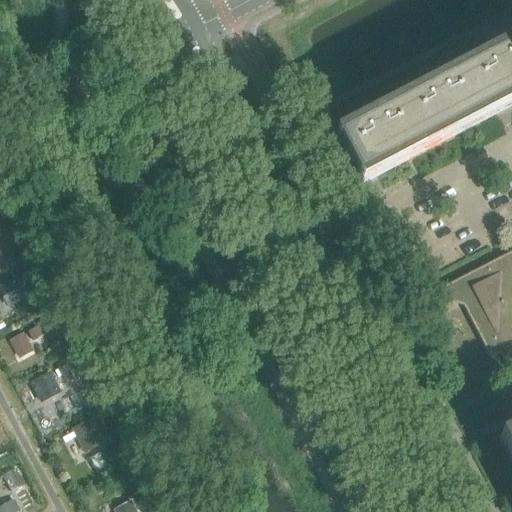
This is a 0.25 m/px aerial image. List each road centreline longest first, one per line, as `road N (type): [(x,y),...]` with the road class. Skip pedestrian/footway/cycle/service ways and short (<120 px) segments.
road 1 (unknown): [(58,0),(66,53),(86,93),(207,256),(340,511)]
road 2 (residential): [(482,511),(311,189),(243,174)]
road 3 (unclassified): [(243,174),(424,511)]
